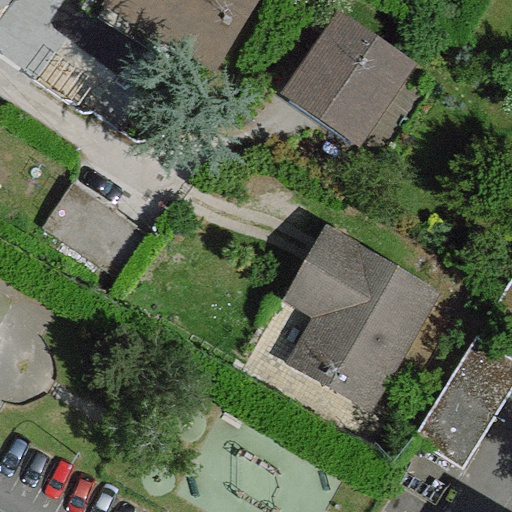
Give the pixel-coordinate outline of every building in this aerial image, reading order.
[(210,77),(259,0),(104,0),(100,8),(210,77)] [(334,19),(285,91),(355,139),(404,67),(334,19)] [(71,183),(41,227),(120,279),(149,235),(71,183)] [(430,294),(324,234),(313,252),(289,295),(321,313),(294,362),(368,404),(430,294)] [(511,279),(492,311),(511,322),(511,279)] [(413,437),(461,467),(511,385),(511,361),(475,338),(413,437)]
